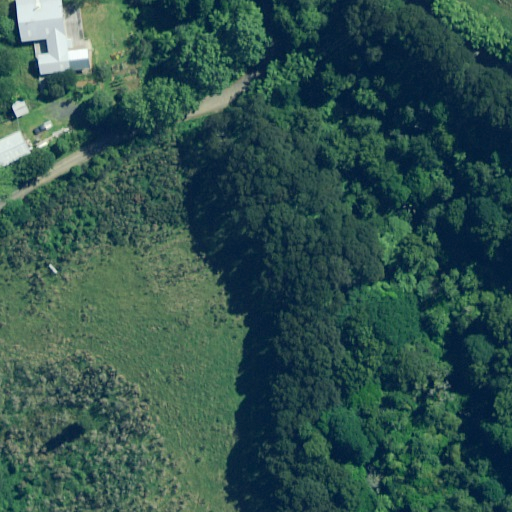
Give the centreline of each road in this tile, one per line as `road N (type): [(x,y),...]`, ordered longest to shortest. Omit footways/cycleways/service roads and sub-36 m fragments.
road 1 (unclassified): [(256,0),(267,30),(251,77),(68,163),(0,205)]
road 2 (unclassified): [(511,100),(433,46),(401,0)]
